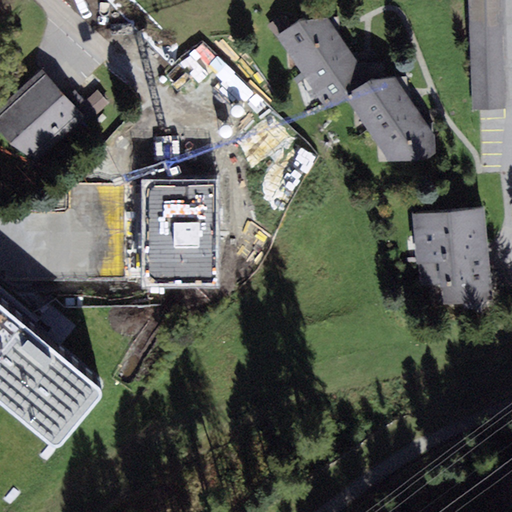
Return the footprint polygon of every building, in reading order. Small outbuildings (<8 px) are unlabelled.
[(503,0),(471,0),(473,106),(505,105),(503,0)] [(306,15),(279,32),(328,109),(349,96),(347,92),(371,77),(362,62),(333,16),(306,15)] [(85,115),(42,67),(0,105),(0,125),(33,162),(85,115)] [(371,77),(347,92),(349,96),(389,159),(420,155),(422,154),(429,125),(405,86),(397,74),(371,77)] [(423,281),(445,279),(448,306),(493,302),(485,205),(417,211),(423,281)] [(113,391),(0,296),(0,403),(61,454),(113,391)]
